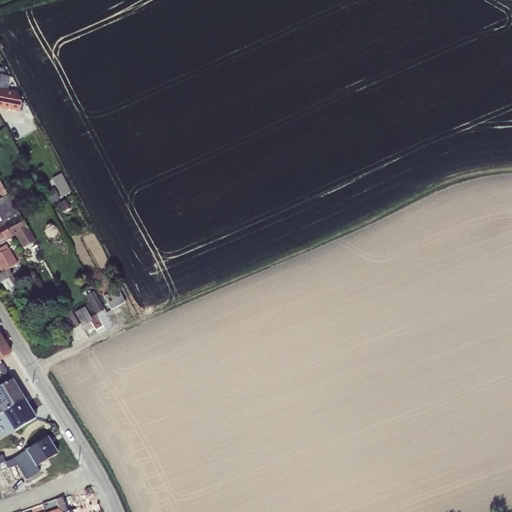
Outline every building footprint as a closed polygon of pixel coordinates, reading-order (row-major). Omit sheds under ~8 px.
[(0,108),(19,112),(17,92),(7,91),(8,87),(10,77),(0,75),(0,108)] [(61,175),(52,179),(61,198),(70,193),(61,175)] [(0,195),(2,199),(8,196),(0,180),(0,195)] [(53,188),(44,193),(51,205),(60,199),(53,188)] [(0,200),(0,222),(2,221),(18,213),(8,196),(2,199),(0,200)] [(66,200),(59,204),(63,212),(71,208),(66,200)] [(18,213),(2,221),(11,238),(15,236),(22,249),(34,242),(18,213)] [(2,221),(0,222),(0,243),(11,238),(2,221)] [(0,252),(1,253),(7,250),(9,249),(6,244),(0,247),(0,252)] [(1,253),(0,252),(0,270),(0,272),(3,273),(9,269),(16,266),(7,250),(1,253)] [(9,269),(3,273),(0,273),(0,279),(6,291),(18,286),(9,269)] [(118,289),(104,296),(111,310),(125,302),(118,289)] [(94,292),(86,296),(96,315),(104,311),(94,292)] [(84,308),(74,313),(82,327),(92,321),(84,308)] [(71,312),(57,319),(65,334),(79,326),(71,312)] [(0,360),(10,354),(0,336),(0,360)] [(5,382),(0,385),(0,414),(25,400),(11,378),(5,382)] [(25,400),(0,414),(0,419),(8,433),(12,430),(14,433),(36,418),(25,400)] [(47,438),(13,459),(17,466),(26,481),(39,472),(36,467),(57,454),(47,438)] [(17,466),(13,459),(5,462),(7,469),(17,466)] [(70,495),(62,498),(67,511),(101,511),(99,505),(90,508),(89,505),(74,510),(70,495)] [(58,509),(50,511),(67,511),(62,498),(62,497),(55,500),(58,509)]
